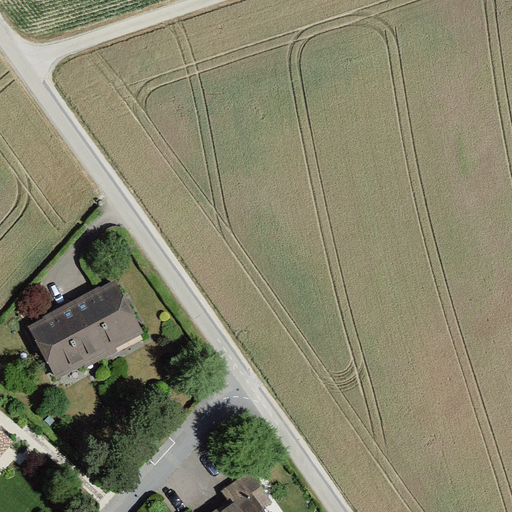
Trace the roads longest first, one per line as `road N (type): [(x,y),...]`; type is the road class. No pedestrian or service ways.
road 1 (residential): [(245,378),(112,199)]
road 2 (track): [(6,58),(189,0)]
road 3 (track): [(0,49),(112,199)]
road 4 (residential): [(245,378),(125,511)]
road 5 (residential): [(347,511),(245,378)]
